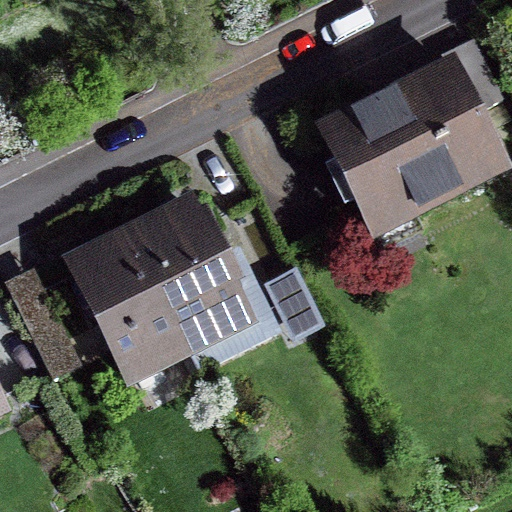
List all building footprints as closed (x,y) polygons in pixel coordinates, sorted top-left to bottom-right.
[(324,139),(373,238),(504,172),(476,117),(503,103),(477,51),(447,66),(452,75),(324,139)] [(131,240),(188,353),(198,374),(278,335),(248,276),(235,283),(205,222),(197,226),(189,211),(162,225),(166,234),(152,241),(148,232),(131,240)] [(91,309),(128,382),(188,353),(131,240),(115,248),(120,257),(106,264),(101,255),(71,270),(80,288),(71,292),(82,314),(91,309)] [(6,287),(30,336),(58,322),(34,273),(6,287)] [(295,276),(267,289),(294,343),(321,330),(295,276)] [(82,368),(67,340),(58,322),(30,336),(54,382),(56,381),(82,368)]
